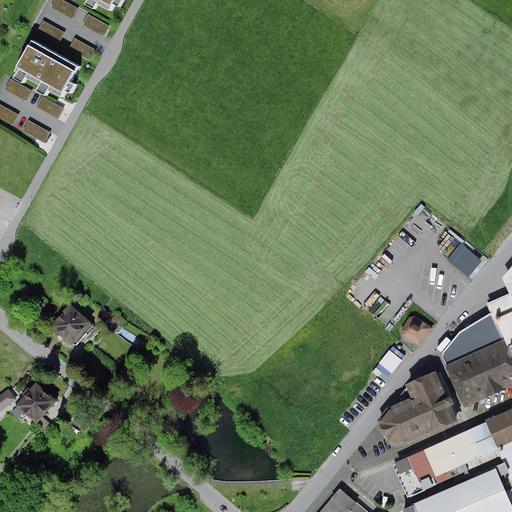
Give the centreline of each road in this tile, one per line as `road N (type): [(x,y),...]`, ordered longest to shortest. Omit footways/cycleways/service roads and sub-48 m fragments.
road 1 (residential): [(511,248),(297,511)]
road 2 (residential): [(0,318),(231,511)]
road 3 (residential): [(0,252),(138,0)]
road 4 (unknown): [(323,478),(276,486),(197,482)]
